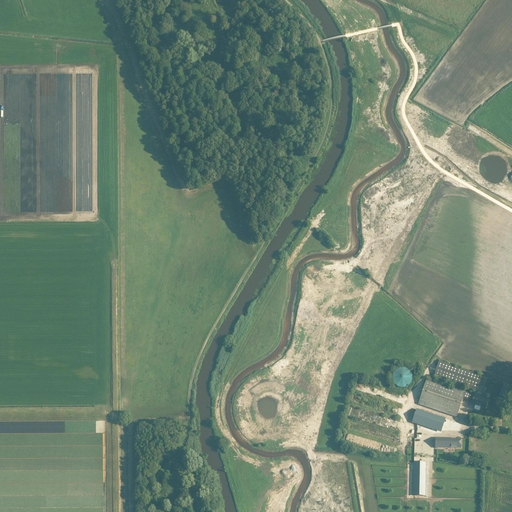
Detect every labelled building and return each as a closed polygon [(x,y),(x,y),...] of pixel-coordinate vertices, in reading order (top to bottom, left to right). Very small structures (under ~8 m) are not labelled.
[(482,375),(439,361),(434,377),(477,391),(482,375)] [(396,370),(395,372),(394,373),(393,374),(393,375),(392,376),(392,377),(392,378),(392,379),(393,381),(393,382),(394,383),(394,384),(395,385),(396,386),(397,387),(398,387),(399,388),(401,388),(402,388),(404,388),(405,388),(406,388),(408,387),(409,386),(410,385),(411,384),(411,383),(412,382),(412,380),(413,379),(413,378),(413,377),(412,375),(412,374),(411,373),(410,371),(409,370),(407,369),(406,369),(405,368),(403,368),(402,368),(400,368),(399,369),(397,370),(396,370)] [(426,379),(418,404),(457,417),(463,399),(471,402),(473,395),(426,379)] [(499,396),(506,399),(511,388),(504,385),(499,396)] [(488,401),(487,400),(488,398),(475,394),(472,404),(486,409),(488,401)] [(412,423),(435,431),(436,429),(441,431),(445,419),(417,409),(412,423)] [(449,449),(449,448),(461,448),(461,439),(449,439),(449,438),(435,438),(435,448),(449,449)] [(421,463),(414,463),(413,496),(425,496),(426,465),(421,465),(421,463)]
